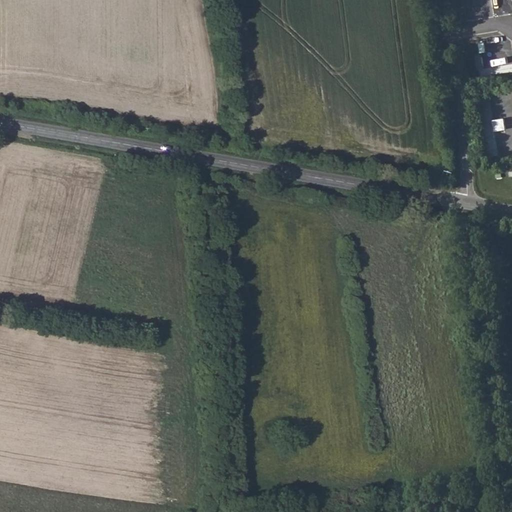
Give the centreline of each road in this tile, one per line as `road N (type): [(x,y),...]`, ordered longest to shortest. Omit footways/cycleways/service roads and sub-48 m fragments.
road 1 (tertiary): [(0,121),(511,210)]
road 2 (track): [(511,492),(468,202)]
